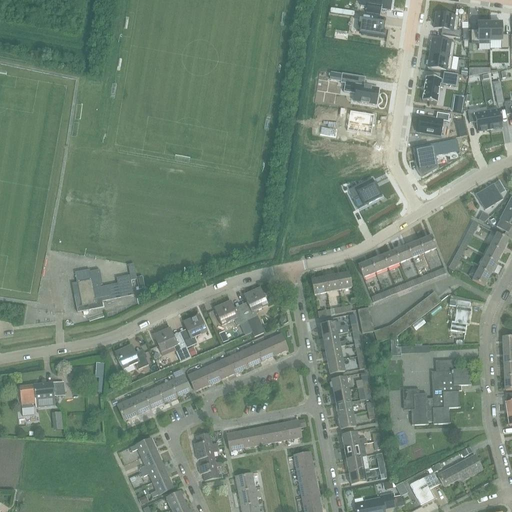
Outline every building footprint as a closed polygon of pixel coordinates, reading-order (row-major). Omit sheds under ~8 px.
[(360,6),(360,7),(361,7),(361,13),(380,16),(381,10),(391,11),(392,0),(361,0),(361,6),(360,6)] [(354,17),(354,13),(330,9),(328,23),(340,25),(342,16),(354,17)] [(436,14),(434,29),(442,30),(441,36),(459,39),(460,32),(457,32),(459,18),(447,16),(447,15),(440,14),(440,15),(436,14)] [(359,19),(358,25),(360,25),(362,26),(361,35),(386,39),(387,33),(383,32),(384,23),(359,19)] [(496,22),(489,23),(489,42),(490,42),(501,42),(501,49),(508,49),(508,36),(501,36),(501,24),(496,24),(496,22)] [(477,31),(471,31),(471,45),(490,45),(490,42),(489,42),(489,23),(482,23),(482,24),(477,24),(477,31)] [(432,40),(430,54),(453,58),(455,44),(432,40)] [(356,73),(381,77),(382,69),(385,69),(387,57),(364,53),(362,65),(357,65),(356,73)] [(430,54),(427,68),(450,72),(453,58),(430,54)] [(426,78),(422,101),(437,104),(440,85),(456,87),(457,76),(441,73),(440,80),(426,78)] [(342,74),(340,84),(345,85),(343,93),(360,95),(359,103),(375,106),(378,89),(364,87),(365,78),(342,74)] [(503,103),(501,90),(495,91),(497,104),(503,103)] [(454,105),(453,112),(461,113),(462,107),(454,105)] [(486,108),(467,111),(469,124),(476,123),(477,133),(490,131),(486,112),(487,112),(486,108)] [(487,112),(486,112),(490,131),(502,129),(499,110),(487,112)] [(371,135),(374,116),(350,112),(347,132),(371,135)] [(420,117),(417,133),(440,137),(442,122),(448,123),(449,116),(437,114),(436,120),(420,117)] [(320,136),(321,127),(322,120),(312,118),(310,134),(320,136)] [(455,123),(459,138),(467,136),(463,121),(455,123)] [(337,130),(321,127),(320,136),(336,138),(337,130)] [(457,140),(416,148),(420,170),(437,167),(435,157),(459,152),(457,140)] [(341,163),(365,161),(364,150),(353,150),(353,144),(340,145),(341,163)] [(365,173),(365,161),(341,163),(342,180),(354,180),(354,174),(365,173)] [(372,179),(348,192),(358,210),(382,198),(372,179)] [(504,189),(499,181),(476,196),(485,211),(503,200),(500,195),(506,192),(504,189)] [(511,199),(496,227),(508,233),(511,226),(511,199)] [(492,208),(489,216),(496,218),(499,210),(492,208)] [(467,234),(472,237),(478,225),(473,222),(467,234)] [(466,248),(472,237),(467,234),(461,246),(466,248)] [(496,235),(490,247),(502,253),(508,241),(496,235)] [(436,249),(431,237),(419,242),(424,254),(436,249)] [(419,242),(407,247),(412,259),(424,254),(419,242)] [(466,248),(461,246),(455,257),(460,260),(466,248)] [(412,259),(407,247),(395,252),(400,264),(412,259)] [(502,253),(490,247),(484,258),(496,264),(502,253)] [(400,264),(395,252),(383,257),(388,269),(400,264)] [(388,269),(383,257),(371,262),(376,274),(388,269)] [(454,272),(460,260),(455,257),(449,269),(454,272)] [(496,264),(484,258),(479,270),(490,276),(496,264)] [(363,279),(376,274),(371,262),(358,267),(363,279)] [(133,297),(133,296),(129,276),(116,279),(118,286),(101,289),(101,286),(102,285),(100,270),(90,272),(89,270),(75,273),(77,284),(79,295),(75,296),(74,296),(77,313),(103,309),(103,308),(115,306),(114,301),(133,297)] [(442,275),(440,270),(431,274),(434,279),(442,275)] [(472,281),(484,288),(490,276),(479,270),(472,281)] [(336,276),(339,291),(352,289),(349,274),(336,276)] [(430,280),(428,275),(419,278),(422,284),(430,280)] [(339,291),(336,276),(324,279),(327,294),(339,291)] [(324,279),(312,281),(315,296),(319,295),(327,294),(324,279)] [(418,285),(416,280),(407,283),(409,289),(418,285)] [(406,290),(404,285),(395,288),(397,293),(406,290)] [(242,310),(247,322),(254,338),(265,333),(255,311),(268,306),(260,288),(243,296),(248,307),(242,310)] [(394,295),(392,289),(383,293),(385,298),(394,295)] [(429,305),(438,298),(434,293),(425,300),(429,305)] [(382,300),(380,294),(371,298),(373,303),(382,300)] [(429,305),(432,310),(441,303),(438,298),(429,305)] [(420,304),(427,314),(432,310),(429,305),(425,300),(420,304)] [(451,301),(450,306),(458,308),(455,323),(452,323),(451,331),(465,334),(467,321),(469,322),(471,309),(469,309),(470,304),(456,301),(456,302),(451,301)] [(247,322),(242,310),(235,313),(230,302),(214,309),(221,326),(234,321),(237,326),(247,322)] [(415,308),(422,317),(427,314),(420,304),(415,308)] [(410,311),(418,321),(422,317),(415,308),(410,311)] [(369,309),(357,311),(359,317),(370,315),(369,309)] [(405,315),(413,325),(418,321),(410,311),(405,315)] [(188,334),(181,337),(187,349),(197,344),(194,338),(207,333),(199,315),(183,323),(188,334)] [(401,318),(408,328),(413,325),(405,315),(401,318)] [(349,317),(353,333),(358,332),(355,316),(349,317)] [(396,322),(404,332),(408,328),(401,318),(396,322)] [(371,320),(360,323),(361,328),(373,326),(371,320)] [(397,337),(399,335),(404,332),(396,322),(391,326),(397,337)] [(320,326),(323,339),(338,336),(335,323),(320,326)] [(373,326),(361,328),(361,331),(362,335),(374,332),(373,326)] [(390,339),(397,337),(391,326),(386,328),(390,339)] [(380,330),(384,342),(390,339),(386,328),(380,330)] [(191,359),(187,349),(181,337),(175,340),(170,329),(153,336),(161,353),(174,348),(180,363),(191,359)] [(378,344),(384,342),(380,330),(374,332),(378,344)] [(288,351),(280,335),(267,341),(274,357),(288,351)] [(323,339),(325,351),(340,348),(340,347),(345,346),(344,342),(339,343),(338,336),(323,339)] [(267,341),(254,347),(261,363),(274,357),(267,341)] [(148,366),(143,354),(136,357),(131,346),(115,353),(122,370),(135,365),(138,370),(148,366)] [(261,363),(254,347),(241,352),(248,369),(261,363)] [(325,351),(328,363),(343,360),(340,348),(325,351)] [(241,352),(228,358),(235,374),(248,369),(241,352)] [(365,369),(363,356),(357,357),(360,370),(365,369)] [(235,374),(228,358),(214,364),(222,380),(235,374)] [(345,373),(343,360),(328,363),(330,376),(345,373)] [(427,400),(426,395),(419,395),(419,390),(403,391),(403,407),(408,406),(409,411),(411,411),(412,426),(428,426),(428,423),(433,422),(433,425),(450,425),(450,424),(449,424),(448,409),(460,409),(460,408),(459,408),(458,393),(457,393),(457,387),(470,386),(470,385),(469,385),(468,370),(452,371),(452,361),(435,362),(436,373),(431,373),(433,399),(427,400)] [(214,364),(201,370),(208,386),(222,380),(214,364)] [(195,392),(208,386),(201,370),(188,376),(195,392)] [(170,382),(177,398),(190,392),(183,376),(170,382)] [(334,394),(349,391),(347,379),(331,382),(334,394)] [(170,382),(157,388),(164,404),(177,398),(170,382)] [(54,398),(63,397),(62,383),(19,388),(21,406),(35,405),(36,409),(55,406),(54,398)] [(164,404),(157,388),(143,394),(151,410),(164,404)] [(336,406),(351,403),(349,391),(334,394),(336,406)] [(143,394),(130,400),(138,416),(151,410),(143,394)] [(124,422),(138,416),(130,400),(117,406),(124,422)] [(339,419),(354,416),(351,403),(336,406),(339,419)] [(354,416),(339,419),(341,431),(356,428),(354,416)] [(300,430),(300,428),(298,422),(298,421),(284,424),(287,441),(301,438),(300,430)] [(284,424),(269,426),(273,444),(287,441),(284,424)] [(273,444),(269,426),(255,429),(259,447),(273,444)] [(255,429),(241,432),(245,449),(259,447),(255,429)] [(245,449),(241,432),(227,435),(230,452),(245,449)] [(212,446),(209,435),(209,434),(196,437),(197,444),(194,445),(196,453),(218,448),(224,447),(223,443),(212,446)] [(345,449),(364,445),(367,445),(366,439),(359,440),(357,434),(342,437),(345,449)] [(130,449),(129,449),(131,453),(132,453),(137,450),(141,459),(157,452),(151,439),(136,446),(130,449)] [(364,445),(345,449),(347,461),(362,458),(366,458),(364,445)] [(202,467),(215,464),(213,453),(218,452),(218,448),(196,453),(197,461),(200,460),(202,467)] [(465,450),(461,452),(464,458),(468,455),(468,456),(468,455),(472,453),(470,448),(465,450)] [(157,452),(141,459),(145,467),(139,470),(141,474),(162,464),(157,452)] [(296,471),(313,468),(311,453),(293,457),(296,471)] [(465,480),(483,470),(476,457),(439,477),(444,487),(464,477),(465,480)] [(362,458),(347,461),(349,473),(365,470),(368,470),(366,458),(362,458)] [(205,482),(218,479),(216,468),(221,467),(220,463),(215,464),(202,467),(199,467),(200,475),(203,475),(205,482)] [(162,464),(141,474),(143,478),(149,475),(152,484),(168,477),(162,464)] [(439,464),(436,466),(432,468),(435,473),(442,470),(439,464)] [(313,468),(296,471),(299,485),(316,482),(313,468)] [(365,470),(349,473),(352,486),(367,483),(365,470)] [(434,499),(430,491),(441,485),(434,473),(411,486),(413,491),(421,506),(434,499)] [(238,492),(255,489),(252,474),(235,478),(238,492)] [(168,477),(152,484),(156,492),(151,495),(152,499),(158,496),(174,489),(168,477)] [(316,482),(299,485),(301,499),(319,496),(316,482)] [(255,489),(238,492),(240,507),(258,503),(255,489)] [(171,511),(185,505),(180,493),(166,499),(171,511)] [(363,499),(355,501),(356,507),(357,511),(384,511),(384,510),(395,508),(394,505),(401,504),(400,498),(393,499),(392,495),(381,497),(382,500),(364,503),(363,499)] [(319,496),(301,499),(303,511),(312,511),(322,510),(319,496)] [(259,511),(258,503),(240,507),(241,511),(259,511)]
